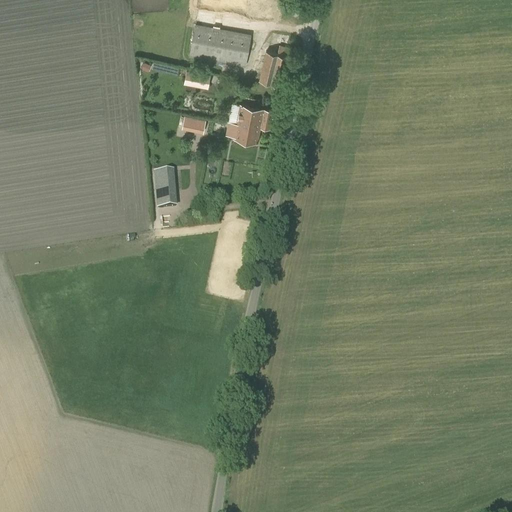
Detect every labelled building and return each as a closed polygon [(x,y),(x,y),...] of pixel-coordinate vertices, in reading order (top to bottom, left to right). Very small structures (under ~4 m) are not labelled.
[(222,13),(263,20),(265,0),(200,0),(199,8),(216,12),(213,28),(196,25),(191,55),(245,65),(250,35),(220,29),(222,13)] [(280,45),(278,53),(267,50),(261,79),(285,85),(293,48),(280,45)] [(151,71),(154,64),(145,60),(142,67),(151,71)] [(188,67),(185,83),(207,87),(210,74),(191,71),(192,68),(188,67)] [(241,104),(237,123),(248,125),(250,119),(273,123),(275,111),(241,104)] [(192,118),(171,113),(169,125),(190,129),(192,118)] [(248,125),(237,123),(234,138),(258,143),(261,127),(272,129),(273,123),(250,119),(248,125)] [(154,171),(157,207),(175,205),(171,169),(154,171)]
